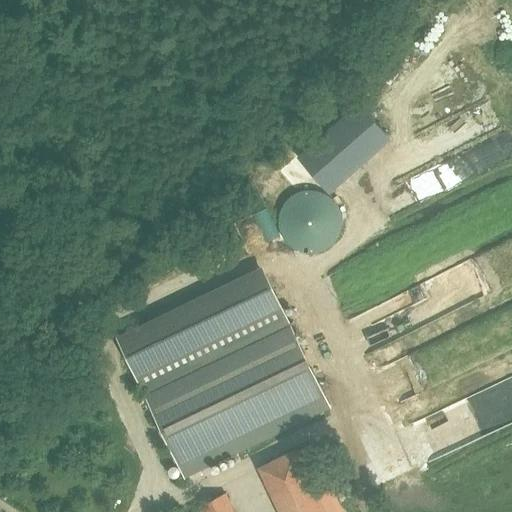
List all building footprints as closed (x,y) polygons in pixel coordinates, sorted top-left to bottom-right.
[(280,218),(279,221),(280,223),(280,226),(280,229),(281,232),(282,234),(283,237),(285,239),(286,241),(288,243),(290,245),(292,247),(295,248),(297,250),(300,251),(302,252),(305,252),(308,253),(310,253),(313,253),(316,252),(319,252),(321,251),(324,250),(326,249),(329,247),(331,246),(333,244),(335,242),(336,240),(338,237),(339,235),(340,232),(341,230),(342,227),(342,224),(342,222),(342,219),(342,216),(341,213),(340,211),(339,208),(338,206),(337,204),(335,201),(333,199),(331,198),(329,196),(327,194),(324,193),(322,192),(319,191),(317,191),(314,190),(311,190),(309,190),(306,190),(303,191),(301,192),(298,193),(296,194),(293,195),(291,197),(289,199),(287,201),(285,203),(284,205),(283,208),(282,210),(281,213),(280,215),(280,218)] [(352,319),(356,328),(481,267),(490,286),(509,276),(496,250),(352,319)] [(139,383),(185,479),(331,408),(286,313),(263,265),(117,335),(139,383)] [(348,284),(337,287),(342,307),(353,304),(348,284)] [(258,466),(279,511),(341,511),(309,444),(297,450),(296,448),(258,466)] [(373,449),(376,470),(395,467),(392,446),(373,449)] [(235,511),(226,493),(198,506),(201,511),(235,511)]
